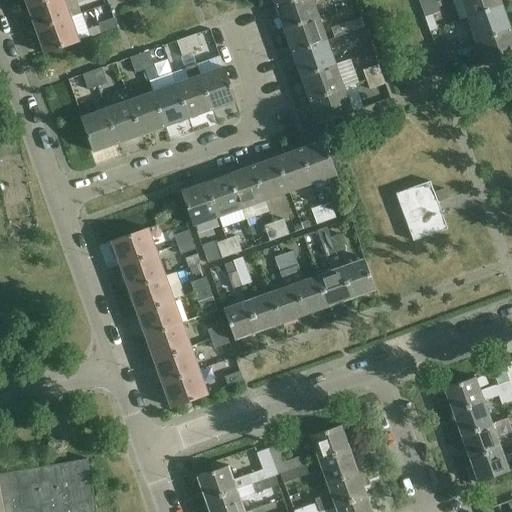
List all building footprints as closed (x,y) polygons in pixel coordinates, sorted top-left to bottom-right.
[(71,19),(64,0),(50,0),(28,8),(36,31),(71,19)] [(319,19),(312,0),(295,0),(276,7),(285,31),(319,19)] [(418,0),(422,9),(437,4),(435,0),(418,0)] [(502,7),(499,0),(451,0),(459,21),(468,19),(502,7)] [(441,13),(437,4),(422,9),(425,19),(441,13)] [(510,30),(502,7),(468,19),(476,42),(510,30)] [(80,43),(71,19),(36,31),(45,55),(80,43)] [(327,42),(319,19),(285,31),(293,54),(327,42)] [(334,40),(350,34),(365,29),(362,19),(331,30),(334,40)] [(118,30),(114,20),(99,25),(102,35),(118,30)] [(369,39),(365,29),(350,34),(354,44),(369,39)] [(511,56),(511,34),(510,30),(476,42),(485,66),(511,56)] [(201,50),(196,36),(187,39),(192,54),(201,50)] [(192,54),(187,39),(177,42),(182,57),(192,54)] [(438,56),(454,50),(451,41),(435,47),(438,56)] [(336,66),(327,42),(293,54),(301,78),(336,66)] [(457,61),(454,50),(438,56),(442,66),(457,61)] [(155,67),(149,52),(140,55),(145,70),(155,67)] [(145,70),(140,55),(130,59),(135,74),(145,70)] [(367,81),(382,75),(378,65),(363,71),(367,81)] [(344,89),(336,66),(301,78),(309,101),(344,89)] [(237,102),(224,67),(200,76),(212,111),(237,102)] [(107,84),(102,69),(92,72),(97,87),(107,84)] [(97,87),(92,72),(83,75),(88,90),(97,87)] [(386,86),(382,75),(367,81),(370,91),(386,86)] [(212,111),(200,76),(176,84),(189,119),(212,111)] [(189,119),(176,84),(153,92),(165,128),(189,119)] [(353,113),(344,89),(309,101),(318,126),(353,113)] [(165,128),(153,92),(129,101),(141,136),(165,128)] [(141,136),(129,101),(105,109),(117,144),(141,136)] [(117,144),(105,109),(81,117),(94,152),(117,144)] [(325,142),(301,150),(313,185),(337,176),(325,142)] [(313,185),(301,150),(276,159),(289,193),(313,185)] [(289,193),(276,159),(253,167),(266,202),(289,193)] [(266,202),(253,167),(230,175),(242,210),(266,202)] [(242,210),(230,175),(206,183),(219,218),(242,210)] [(219,218),(206,183),(182,192),(195,227),(219,218)] [(438,205),(448,202),(445,191),(435,195),(431,184),(396,196),(406,224),(413,243),(447,230),(438,205)] [(332,204),(321,208),(326,223),(337,219),(332,204)] [(326,223),(321,208),(312,211),(317,226),(326,223)] [(284,220),(273,224),(279,240),(290,236),(284,220)] [(279,240),(273,224),(264,228),(269,243),(279,240)] [(336,254),(331,239),(327,229),(317,232),(326,257),(336,254)] [(157,254),(148,230),(112,243),(120,266),(157,254)] [(193,241),(189,231),(174,237),(178,246),(193,241)] [(340,235),(331,239),(336,254),(346,250),(340,235)] [(237,237),(227,241),(232,256),(242,252),(237,237)] [(196,251),(193,241),(178,246),(181,256),(196,251)] [(232,256),(227,241),(217,244),(223,259),(232,256)] [(294,252),(284,255),(289,270),(299,267),(294,252)] [(166,277),(157,254),(120,266),(129,290),(166,277)] [(289,270),(284,255),(274,259),(279,273),(289,270)] [(252,283),(243,258),(234,262),(238,272),(243,286),(252,283)] [(376,292),(365,259),(341,268),(352,300),(376,292)] [(329,308),(318,276),(304,281),(299,267),(289,270),(294,284),(306,317),(329,308)] [(352,300),(341,268),(318,276),(329,308),(352,300)] [(306,317),(294,284),(289,270),(279,273),(284,287),(271,292),(282,325),(306,317)] [(243,286),(238,272),(228,275),(233,290),(243,286)] [(174,300),(166,277),(129,290),(137,313),(174,300)] [(209,288),(206,279),(191,284),(195,293),(209,288)] [(213,298),(209,288),(195,293),(198,303),(213,298)] [(282,325),(271,292),(247,300),(259,333),(282,325)] [(183,324),(174,300),(137,313),(146,337),(183,324)] [(259,333),(247,300),(223,309),(235,342),(259,333)] [(191,347),(183,324),(146,337),(154,361),(191,347)] [(226,335),(223,325),(208,331),(212,340),(226,335)] [(215,349),(230,344),(226,335),(212,340),(215,349)] [(199,371),(191,347),(154,361),(163,383),(199,371)] [(498,397),(511,392),(511,363),(504,366),(505,369),(509,382),(481,392),(476,378),(443,390),(452,414),(484,402),(498,397)] [(209,395),(199,371),(163,383),(172,409),(209,395)] [(243,382),(239,371),(224,377),(229,388),(243,382)] [(501,406),(511,402),(511,392),(498,397),(501,406)] [(493,425),(484,402),(452,414),(461,437),(493,425)] [(469,460),(511,444),(511,434),(507,420),(493,425),(461,437),(469,460)] [(350,450),(342,427),(310,438),(318,462),(350,450)] [(511,444),(469,460),(472,468),(466,471),(471,486),(510,472),(504,457),(511,454),(511,444)] [(287,462),(281,446),(269,450),(278,476),(281,475),(305,467),(301,457),(287,462)] [(252,485),(275,477),(278,476),(269,450),(257,454),(263,471),(235,481),(229,466),(197,478),(206,502),(238,490),(252,485)] [(359,474),(350,450),(318,462),(305,467),(281,475),(284,485),(321,471),(326,485),(359,474)] [(0,474),(0,511),(97,511),(88,460),(0,474)] [(324,511),(367,497),(359,474),(326,485),(330,496),(315,501),(316,505),(295,511),(324,511)] [(275,477),(252,485),(255,494),(279,486),(275,477)] [(209,511),(245,511),(238,490),(206,502),(209,511)] [(372,511),(367,497),(324,511),(372,511)]
